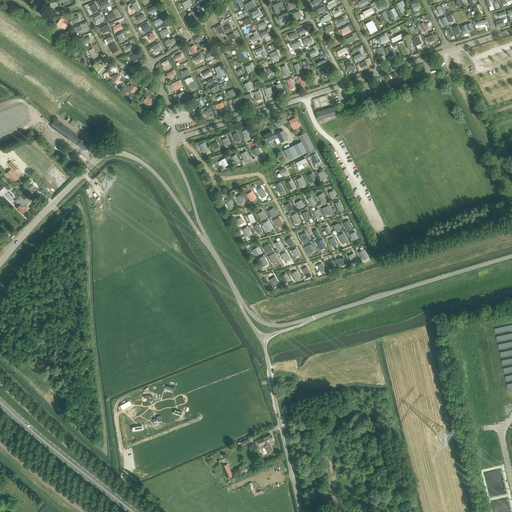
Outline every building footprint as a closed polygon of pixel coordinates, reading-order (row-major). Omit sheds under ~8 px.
[(110,6),(107,0),(105,0),(100,2),(103,9),(110,6)] [(192,5),(189,0),(187,0),(183,2),(187,8),(192,5)] [(195,3),(198,9),(206,5),(203,0),(198,3),(197,1),(195,3)] [(255,6),(252,0),(245,4),(248,10),(255,6)] [(294,3),(293,1),(287,4),(290,10),(297,7),(295,3),(294,3)] [(401,1),(396,4),(400,10),(401,12),(405,11),(403,6),(404,5),(401,1)] [(133,11),(135,10),(136,12),(140,9),(136,2),(132,4),(133,6),(130,8),(133,11)] [(93,12),(98,10),(95,3),(90,5),(93,12)] [(374,12),(371,8),(363,12),(365,17),(374,12)] [(397,15),(393,8),(389,11),(393,18),(397,15)] [(190,10),(191,12),(190,13),(193,20),(198,18),(195,10),(193,11),(192,9),(190,10)] [(245,9),(241,11),(242,12),(238,14),(240,18),(248,15),(245,9)] [(261,14),(258,9),(251,13),(253,18),(261,14)] [(298,17),(301,16),(299,11),(291,14),(294,21),(299,19),(298,17)] [(109,21),(116,17),(114,12),(106,16),(109,21)] [(389,19),(385,12),(380,14),(384,22),(389,19)] [(139,22),(146,18),(143,13),(136,17),(139,22)] [(289,18),(287,13),(278,17),(280,21),(289,18)] [(97,23),(104,20),(101,14),(94,17),(97,23)] [(324,16),(324,17),(320,19),(322,23),(328,19),(329,21),(331,20),(328,14),(324,16)] [(76,21),(80,19),(78,15),(69,19),(72,25),(76,22),(76,21)] [(214,24),(218,22),(214,15),(209,17),(214,24)] [(376,21),(378,21),(375,16),(370,18),(375,27),(378,25),(376,21)] [(346,22),(344,17),(338,20),(337,20),(336,20),(339,26),(346,22)] [(63,21),(64,20),(61,18),(57,24),(64,29),(67,25),(63,21)] [(504,25),(503,19),(495,22),(497,27),(498,27),(498,28),(500,27),(500,26),(504,25)] [(266,25),(265,21),(257,25),(259,30),(265,27),(265,26),(266,25)] [(421,24),(420,22),(418,24),(419,27),(421,26),(424,31),(428,29),(426,27),(428,27),(426,23),(425,24),(424,22),(421,24)] [(110,29),(108,24),(100,28),(103,33),(110,29)] [(334,29),(331,24),(324,28),(326,33),(334,29)] [(82,31),(85,29),(83,25),(77,29),(78,32),(78,33),(78,34),(82,32),(82,31)] [(225,33),(221,25),(215,28),(219,34),(222,33),(223,35),(225,33)] [(415,29),(413,26),(408,28),(412,35),(417,33),(416,32),(419,31),(417,28),(415,29)] [(169,32),(167,28),(159,32),(162,38),(166,36),(165,34),(169,32)] [(269,35),(267,30),(260,34),(262,38),(269,35)] [(151,41),(156,38),(153,32),(150,34),(151,36),(148,37),(151,41)] [(400,33),(391,38),(393,43),(402,39),(400,33)] [(428,43),(435,40),(433,34),(424,38),(426,41),(427,40),(428,43)] [(355,40),(353,35),(344,40),(347,44),(355,40)] [(388,40),(385,35),(379,37),(382,43),(388,40)] [(89,36),(85,38),(84,36),(79,39),(82,44),(91,40),(89,36)] [(312,36),(303,39),(304,45),(313,42),(312,36)] [(415,37),(412,38),(416,45),(422,43),(419,38),(416,39),(415,37)] [(301,44),(300,40),(291,44),(293,48),(301,44)] [(155,53),(162,50),(159,43),(152,47),(155,53)] [(133,48),(131,44),(126,47),(125,45),(122,46),(125,52),(133,48)] [(255,50),(257,55),(261,53),(263,58),(267,56),(262,46),(255,50)] [(387,53),(388,52),(390,56),(394,55),(390,46),(385,48),(387,53)] [(347,52),(345,47),(337,52),(339,56),(347,52)] [(93,58),(97,56),(92,48),(88,50),(93,58)] [(245,52),(243,48),(237,51),(237,54),(238,53),(240,56),(244,55),(243,53),(245,52)] [(213,51),(206,55),(209,61),(216,57),(213,51)] [(134,63),(140,59),(139,57),(135,52),(129,56),(134,63)] [(199,54),(200,55),(194,58),(195,62),(202,58),(202,59),(204,59),(200,53),(199,54)] [(363,58),(361,53),(353,57),(355,59),(356,58),(358,61),(363,58)] [(171,67),(168,60),(161,63),(165,70),(171,67)] [(368,67),(365,61),(360,64),(363,69),(368,67)] [(100,64),(95,69),(99,72),(97,74),(99,76),(101,74),(105,69),(104,67),(105,66),(103,63),(101,65),(100,64)] [(311,76),(313,81),(317,79),(315,75),(316,74),(314,71),(308,73),(310,77),(311,76)] [(280,78),(277,73),(270,77),(273,81),(280,78)] [(111,80),(109,83),(113,85),(112,86),(114,87),(117,89),(120,85),(118,84),(120,80),(122,82),(124,79),(122,77),(118,74),(117,76),(116,75),(114,77),(114,76),(111,80)] [(183,86),(179,80),(171,84),(175,90),(183,86)] [(262,86),(259,80),(254,83),(256,89),(262,86)] [(279,94),(285,91),(281,83),(276,85),(279,94)] [(133,93),(137,88),(132,84),(130,87),(128,85),(125,90),(130,94),(132,92),(133,93)] [(220,89),(218,85),(211,89),(213,93),(220,89)] [(236,94),(233,89),(227,92),(229,97),(236,94)] [(261,99),(259,90),(253,92),(253,94),(255,93),(257,100),(261,99)] [(179,98),(178,98),(177,99),(178,101),(179,101),(180,101),(181,101),(187,98),(186,97),(184,91),(177,94),(179,98)] [(252,100),(252,98),(250,93),(243,96),(245,103),(252,100)] [(151,105),(154,101),(147,95),(146,97),(144,96),(140,101),(142,103),(144,100),(151,105)] [(243,106),(240,97),(233,100),(236,108),(243,106)] [(225,111),(222,102),(215,105),(216,109),(219,108),(220,112),(225,111)] [(338,113),(336,106),(334,107),(316,112),(318,120),(336,114),(338,113)] [(213,112),(210,107),(206,109),(207,110),(204,112),(207,117),(211,116),(210,114),(213,112)] [(295,117),(288,120),(293,129),(301,125),(299,121),(298,122),(295,117)] [(50,126),(84,149),(88,144),(54,121),(50,126)] [(246,138),(251,136),(248,129),(242,131),(246,138)] [(268,141),(274,138),(275,139),(279,137),(282,142),(288,138),(284,130),(274,135),(272,131),(265,135),(268,141)] [(109,135),(104,131),(99,137),(105,141),(109,135)] [(301,141),(284,150),(289,160),(306,151),(308,153),(315,149),(306,132),(299,136),(301,141)] [(204,152),(209,150),(205,142),(200,145),(204,152)] [(255,156),(260,153),(257,147),(252,150),(255,156)] [(68,162),(71,158),(75,162),(79,158),(76,154),(78,152),(76,150),(73,153),(70,149),(63,157),(68,162)] [(244,161),(250,158),(247,151),(241,154),(244,161)] [(315,164),(319,162),(315,153),(311,155),(315,164)] [(303,169),(308,166),(304,158),(299,161),(303,169)] [(11,162),(9,164),(15,171),(17,168),(11,162)] [(12,170),(7,174),(13,181),(18,177),(12,170)] [(322,180),(326,177),(323,171),(318,173),(322,180)] [(307,176),(310,183),(316,180),(312,173),(307,176)] [(297,179),(300,186),(305,183),(302,177),(297,179)] [(289,189),(294,187),(291,180),(286,182),(289,189)] [(279,192),(283,190),(280,183),(275,185),(279,192)] [(20,205),(17,208),(22,213),(27,209),(24,206),(27,203),(28,204),(31,201),(28,198),(34,192),(27,185),(21,190),(24,194),(16,201),(20,205)] [(266,195),(262,187),(257,190),(261,198),(266,195)] [(250,201),(255,198),(251,192),(247,194),(250,201)] [(322,203),(326,201),(322,193),(318,196),(322,203)] [(240,204),(245,201),(241,194),(236,197),(240,204)] [(229,208),(234,206),(231,199),(226,202),(229,208)] [(299,209),(305,206),(301,200),(296,203),(299,209)] [(339,211),(343,208),(339,201),(335,203),(336,205),(339,211)] [(288,212),(294,209),(290,203),(285,206),(288,212)] [(325,214),(332,211),(329,205),(323,209),(325,214)] [(272,218),(277,215),(274,208),(268,211),(272,218)] [(261,220),(266,217),(263,211),(258,214),(261,220)] [(306,220),(310,218),(307,211),(302,213),(306,220)] [(252,224),(256,221),(252,214),(248,217),(252,224)] [(295,224),(300,221),(296,214),(291,216),(295,224)] [(279,217),(274,220),(277,227),(283,224),(279,217)] [(263,223),(267,231),(272,228),(268,220),(263,223)] [(343,223),(347,230),(353,227),(349,220),(343,223)] [(304,242),(309,239),(306,232),(300,235),(304,242)] [(342,243),(347,241),(343,233),(338,235),(342,243)] [(290,247),(294,244),(290,237),(286,240),(290,247)] [(332,246),(336,244),(333,237),(328,239),(332,246)] [(320,249),(325,247),(322,239),(316,242),(320,249)] [(269,244),(263,247),(267,254),(273,251),(269,244)] [(309,253),(315,249),(312,244),(306,247),(309,253)] [(256,255),(261,252),(258,247),(253,250),(256,255)] [(363,260),(368,257),(364,249),(359,252),(363,260)] [(274,253),(269,256),(273,263),(278,260),(274,253)] [(351,261),(357,259),(354,253),(348,256),(351,261)] [(263,266),(267,264),(263,256),(259,259),(263,266)] [(343,257),(341,258),(340,257),(338,259),(341,265),(346,263),(343,257)] [(330,269),(336,266),(332,260),(327,263),(330,269)] [(306,277),(311,274),(307,267),(302,269),(306,277)] [(295,281),(301,278),(296,270),(291,274),(295,281)] [(281,276),(284,283),(289,280),(286,274),(281,276)] [(275,277),(270,279),(274,287),(279,284),(275,277)] [(129,401),(120,406),(122,409),(131,405),(129,401)] [(268,452),(272,450),(269,443),(269,441),(273,439),(270,434),(258,440),(255,441),(258,449),(265,446),(268,452)] [(227,464),(222,467),(227,478),(232,475),(227,464)] [(254,496),(264,492),(263,489),(256,492),(252,482),(249,483),(254,496)]
